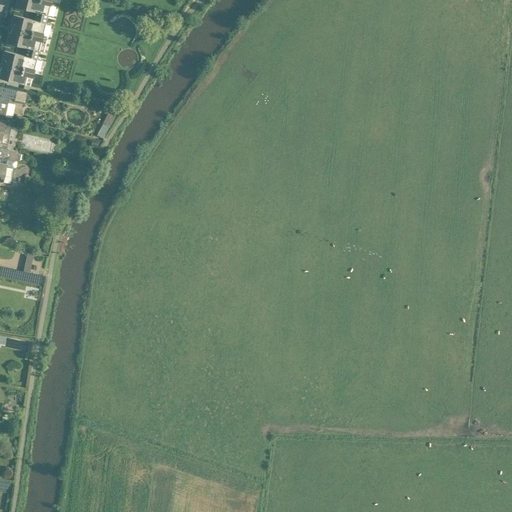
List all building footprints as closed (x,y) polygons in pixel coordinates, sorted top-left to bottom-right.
[(14,0),(14,5),(45,12),(48,0),(14,0)] [(11,13),(5,41),(38,48),(44,20),(11,13)] [(3,48),(0,61),(0,76),(29,82),(35,55),(3,48)] [(0,95),(14,99),(16,89),(0,85),(0,95)] [(99,138),(107,115),(100,112),(91,135),(99,138)] [(0,142),(7,144),(12,122),(0,118),(0,142)]
